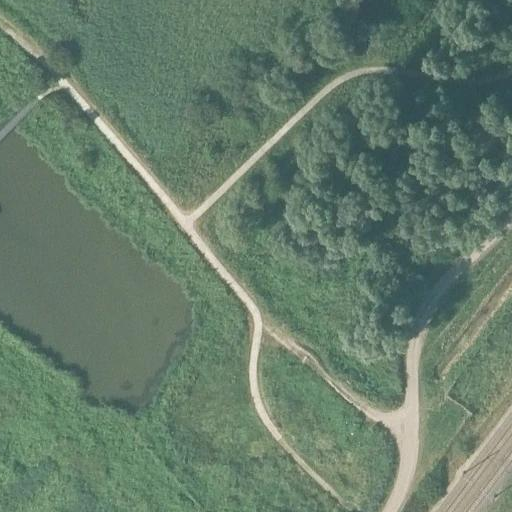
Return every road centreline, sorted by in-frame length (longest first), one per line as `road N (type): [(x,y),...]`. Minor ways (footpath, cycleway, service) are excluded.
road 1 (track): [(186,226),(337,82),(375,72),(490,79),(511,69)]
road 2 (track): [(186,226),(254,308),(255,392),(269,426),(358,511)]
road 3 (track): [(410,447),(420,322),(449,279),(511,220)]
road 4 (track): [(65,86),(186,226)]
